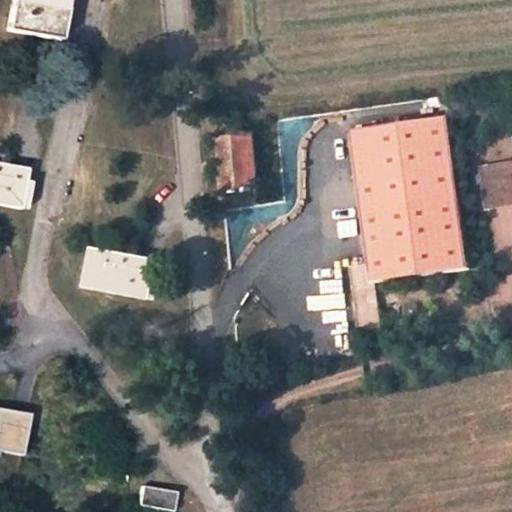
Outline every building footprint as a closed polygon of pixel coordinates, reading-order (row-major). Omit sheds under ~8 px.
[(62,0),(12,0),(6,32),(55,41),(62,0)] [(449,120),(349,131),(368,265),(371,284),(374,284),(470,270),(449,120)] [(269,136),(253,137),(255,165),(271,162),(269,136)] [(253,137),(215,142),(220,191),(257,188),(255,165),(253,137)] [(511,164),(483,168),(488,208),(511,204),(511,164)] [(25,171),(0,165),(0,207),(18,210),(25,171)] [(158,262),(89,249),(81,288),(150,302),(158,262)] [(368,265),(349,267),(357,333),(380,330),(374,284),(371,284),(368,265)] [(0,452),(18,456),(25,417),(0,411),(0,452)] [(172,495),(140,488),(137,506),(169,511),(172,495)]
